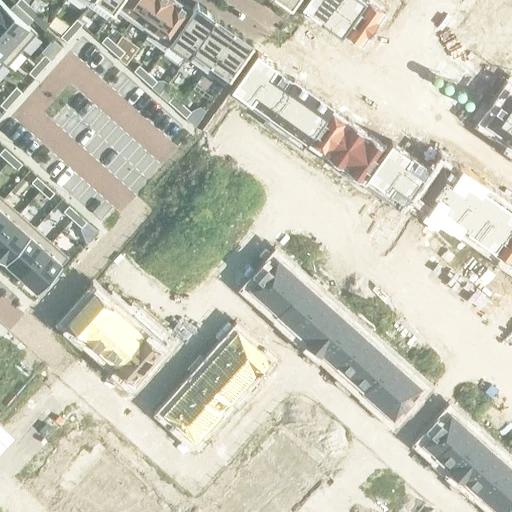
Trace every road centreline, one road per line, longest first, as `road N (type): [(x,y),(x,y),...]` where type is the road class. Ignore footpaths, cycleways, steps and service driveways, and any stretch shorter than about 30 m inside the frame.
road 1 (residential): [(462,511),(299,368),(192,476),(29,331)]
road 2 (residential): [(511,178),(354,83),(237,0)]
